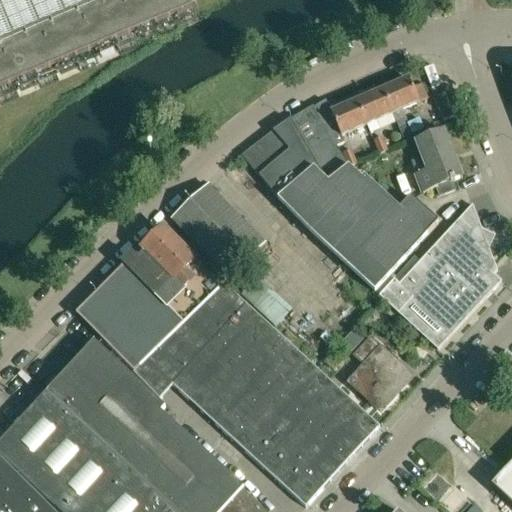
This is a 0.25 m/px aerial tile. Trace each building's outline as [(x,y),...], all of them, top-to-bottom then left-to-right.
[(0,0),(0,97),(198,15),(191,0),(0,0)] [(425,0),(429,12),(431,18),(444,15),(439,0),(425,0)] [(248,13),(151,73),(197,138),(223,117),(283,76),(248,13)] [(409,81),(383,92),(393,116),(419,105),(427,100),(421,86),(413,90),(409,81)] [(380,131),(377,123),(393,116),(383,92),(357,103),(367,127),(371,135),(380,131)] [(445,94),(434,99),(444,122),(454,118),(445,94)] [(341,139),(367,127),(357,103),(331,114),(341,139)] [(313,108),(290,121),(319,168),(320,167),(333,179),(347,165),(313,108)] [(403,127),(399,129),(404,140),(413,135),(424,131),(419,120),(408,125),(403,127)] [(335,181),(333,179),(320,167),(319,168),(290,121),(276,131),(242,158),(276,199),(311,235),(375,294),(391,277),(394,281),(400,286),(421,263),(412,254),(439,224),(411,199),(400,210),(364,178),(362,180),(350,169),(335,181)] [(411,163),(416,177),(423,196),(437,190),(440,197),(453,192),(450,185),(463,180),(456,162),(455,162),(443,133),(416,143),(422,159),(411,163)] [(383,138),(373,142),(379,156),(389,152),(383,138)] [(357,165),(351,151),(343,155),(349,169),(357,165)] [(266,245),(209,188),(209,187),(172,221),(188,238),(229,281),(266,245)] [(498,272),(497,271),(490,251),(496,237),(482,231),(473,206),(421,263),(400,286),(394,281),(379,298),(438,352),(502,283),(494,276),(498,272)] [(208,264),(202,271),(196,264),(198,262),(181,245),(164,227),(129,262),(188,321),(221,289),(227,282),(208,264)] [(129,262),(77,316),(135,374),(188,321),(129,262)] [(327,380),(317,371),(225,286),(222,289),(221,289),(188,321),(135,374),(161,400),(173,387),(306,509),(379,429),(327,380)] [(365,367),(349,384),(381,414),(413,379),(380,348),(379,348),(381,347),(371,338),(353,357),(355,358),(365,367)] [(47,395),(0,445),(0,458),(58,511),(264,511),(243,492),(243,490),(180,431),(161,413),(165,409),(97,340),(47,395)] [(346,360),(336,351),(317,371),(327,380),(346,360)] [(0,511),(54,511),(0,459),(0,511)] [(511,464),(492,487),(499,494),(511,505),(511,464)]
